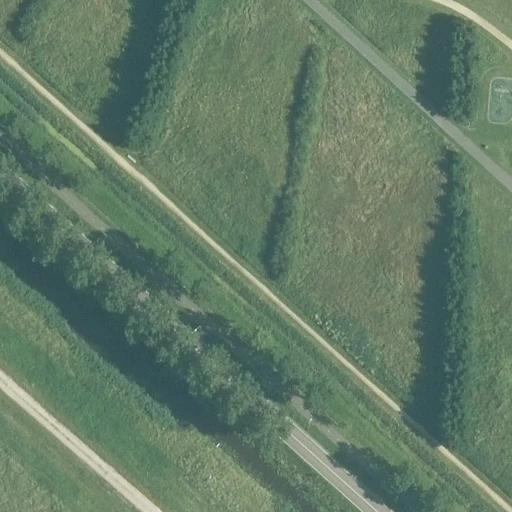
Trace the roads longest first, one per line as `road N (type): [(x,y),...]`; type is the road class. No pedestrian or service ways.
road 1 (tertiary): [(378,511),(0,173)]
road 2 (unclassified): [(148,511),(0,382)]
